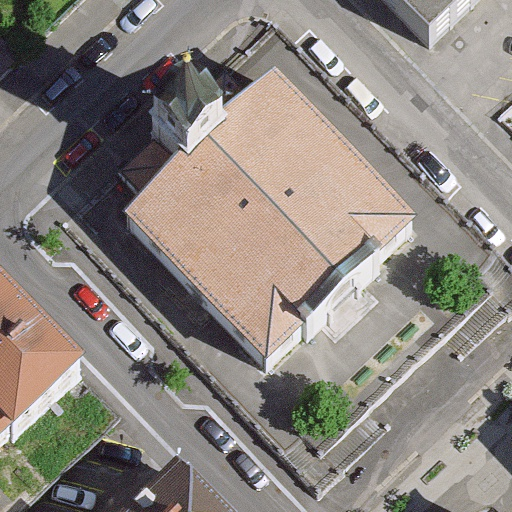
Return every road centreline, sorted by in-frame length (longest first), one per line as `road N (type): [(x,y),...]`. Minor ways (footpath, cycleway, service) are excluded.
road 1 (residential): [(0,228),(265,511)]
road 2 (residential): [(511,212),(304,0)]
road 3 (unclassified): [(0,175),(188,0)]
